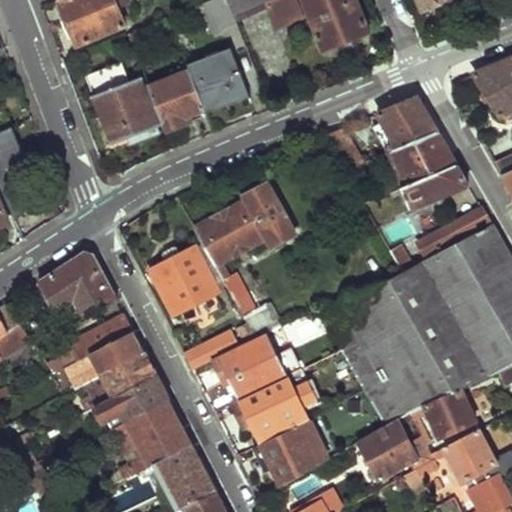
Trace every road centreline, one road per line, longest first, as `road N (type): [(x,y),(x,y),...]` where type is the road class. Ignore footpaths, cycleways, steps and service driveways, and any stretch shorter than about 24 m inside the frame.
road 1 (residential): [(95,219),(166,175),(420,69)]
road 2 (residential): [(95,219),(249,511)]
road 3 (residential): [(95,219),(13,0)]
road 4 (residential): [(511,227),(420,69)]
